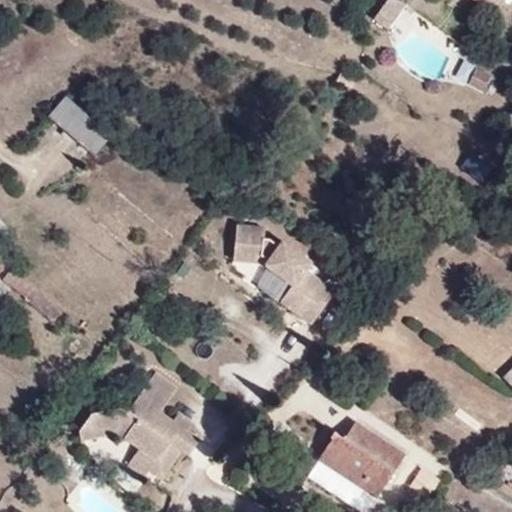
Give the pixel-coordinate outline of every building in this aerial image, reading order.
[(389,30),(406,5),(398,0),(387,0),(373,19),(389,30)] [(465,0),(486,17),(502,0),(465,0)] [(483,92),(492,72),(475,64),(466,85),(483,92)] [(103,132),(57,95),(43,111),(89,150),(103,132)] [(89,150),(43,111),(36,119),(82,158),(89,150)] [(469,152),(460,167),(483,180),(492,165),(469,152)] [(317,267),(269,230),(238,229),(235,269),(267,273),(291,292),(278,310),(309,335),(339,298),(311,275),(317,267)] [(0,257),(0,279),(51,319),(61,311),(0,257)] [(188,460),(202,441),(191,432),(192,426),(166,408),(180,388),(155,370),(128,407),(94,408),(76,435),(77,441),(120,438),(135,448),(122,466),(146,480),(148,475),(161,483),(182,456),(188,460)] [(338,434),(352,416),(306,383),(293,400),(338,434)] [(349,434),(337,466),(407,496),(428,446),(374,423),(366,442),(349,434)]
